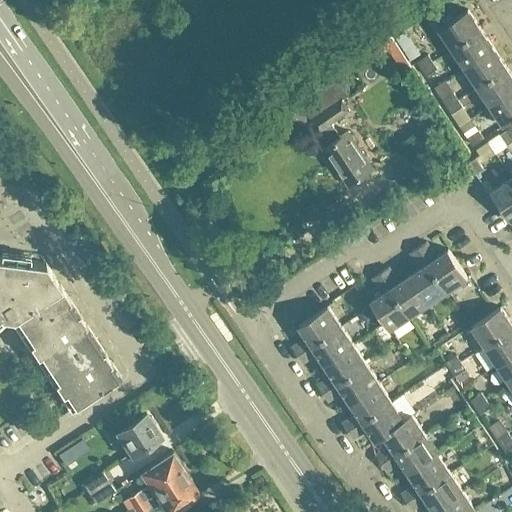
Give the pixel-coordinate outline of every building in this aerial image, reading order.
[(481,28),(468,8),(439,28),(452,47),(481,28)] [(465,66),(494,47),(481,28),(452,47),(465,66)] [(478,85),(506,66),(494,47),(465,66),(478,85)] [(417,61),(422,68),(433,60),(428,53),(417,61)] [(427,74),(437,67),(433,60),(422,68),(427,74)] [(511,89),(511,74),(506,66),(478,85),(490,104),(511,89)] [(337,78),(302,104),(312,119),(342,99),(349,94),(337,78)] [(511,118),(511,89),(490,104),(503,124),(511,118)] [(453,91),(442,98),(447,106),(458,98),(453,91)] [(463,105),(458,98),(447,106),(452,112),(463,105)] [(373,167),(349,130),(340,136),(331,122),(350,110),(342,99),(312,119),(319,130),(321,129),(330,142),(324,147),(348,183),(373,167)] [(468,136),(473,144),(484,137),(478,129),(468,136)] [(507,144),(511,140),(511,137),(506,129),(499,134),(507,144)] [(427,132),(412,142),(422,157),(437,147),(427,132)] [(483,167),(476,157),(468,162),(475,172),(483,167)] [(511,218),(511,178),(511,177),(492,190),(511,219),(511,218)] [(418,246),(425,256),(433,250),(426,241),(418,246)] [(411,251),(417,261),(425,256),(418,246),(411,251)] [(467,276),(448,248),(429,261),(448,290),(467,276)] [(12,317),(16,321),(64,289),(46,262),(0,256),(0,312),(3,316),(3,315),(12,317)] [(448,290),(429,261),(410,273),(429,302),(448,290)] [(381,271),(387,281),(395,276),(388,266),(381,271)] [(373,276),(379,286),(387,281),(381,271),(373,276)] [(429,302),(410,273),(391,286),(410,315),(429,302)] [(410,315),(391,286),(371,299),(390,328),(410,315)] [(44,364),(92,332),(64,289),(16,321),(44,364)] [(312,344),(341,324),(328,305),(299,324),(312,344)] [(369,306),(360,312),(366,321),(375,315),(369,306)] [(511,326),(511,322),(501,306),(472,325),(485,345),(511,326)] [(381,323),(374,328),(385,344),(392,340),(381,323)] [(325,362),(354,343),(341,324),(312,344),(325,362)] [(498,364),(511,354),(511,326),(485,345),(498,364)] [(73,408),(121,375),(92,332),(44,364),(73,408)] [(292,346),(297,353),(307,347),(302,339),(292,346)] [(338,381),(366,362),(354,343),(325,362),(338,381)] [(297,353),(303,361),(313,355),(307,347),(297,353)] [(446,361),(450,368),(461,361),(456,354),(446,361)] [(510,383),(511,381),(511,354),(498,364),(510,383)] [(466,368),(461,361),(450,368),(455,375),(466,368)] [(350,400),(379,381),(366,362),(338,382),(350,400)] [(466,368),(455,375),(458,380),(469,373),(466,368)] [(318,383),(323,391),(333,385),(328,377),(318,383)] [(363,419),(392,400),(379,381),(350,400),(363,419)] [(323,391),(328,399),(338,393),(333,385),(323,391)] [(471,399),(476,406),(486,399),(482,392),(471,399)] [(491,406),(486,399),(476,406),(480,413),(491,406)] [(376,439),(384,434),(405,420),(404,418),(392,400),(363,419),(376,439)] [(161,434),(154,423),(155,420),(152,416),(149,415),(147,412),(118,431),(125,443),(121,446),(128,456),(161,434)] [(396,452),(425,433),(412,413),(404,418),(405,420),(384,434),(396,452)] [(343,421),(348,429),(358,423),(353,415),(343,421)] [(348,429),(353,437),(363,431),(358,423),(348,429)] [(472,448),(487,440),(480,428),(465,436),(472,448)] [(496,437),(501,444),(511,437),(507,430),(496,437)] [(409,471),(438,452),(425,433),(396,452),(409,471)] [(511,446),(511,437),(501,444),(505,451),(511,446)] [(67,447),(58,453),(64,461),(70,457),(70,451),(67,447)] [(376,454),(381,462),(391,455),(386,447),(376,454)] [(146,485),(139,489),(145,498),(152,494),(183,473),(179,467),(182,465),(173,451),(142,471),(150,482),(146,485)] [(422,490),(451,471),(438,452),(409,471),(422,490)] [(381,462),(387,470),(397,463),(391,455),(381,462)] [(87,494),(109,479),(103,469),(80,484),(87,494)] [(434,509),(463,490),(451,471),(422,490),(434,509)] [(152,494),(145,498),(151,507),(158,503),(162,500),(169,511),(176,507),(178,511),(191,511),(201,506),(193,495),(199,492),(190,477),(187,479),(183,473),(152,494)] [(93,504),(116,489),(109,479),(87,494),(93,504)] [(402,492),(407,500),(417,493),(412,486),(402,492)] [(139,489),(128,497),(134,506),(145,498),(139,489)] [(436,511),(471,511),(476,509),(463,490),(434,509),(436,511)] [(407,500),(412,508),(422,501),(417,493),(407,500)] [(145,498),(134,506),(137,511),(143,511),(151,507),(145,498)]
